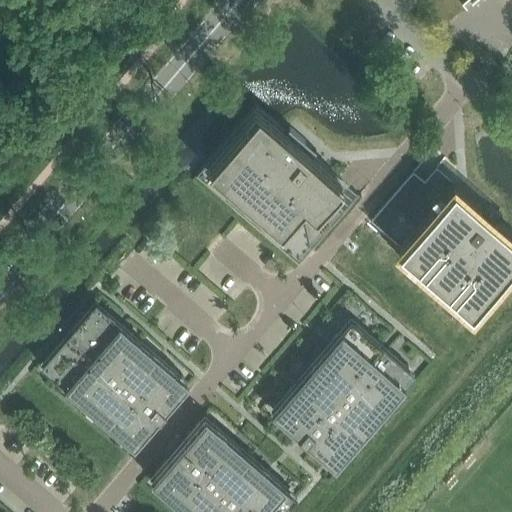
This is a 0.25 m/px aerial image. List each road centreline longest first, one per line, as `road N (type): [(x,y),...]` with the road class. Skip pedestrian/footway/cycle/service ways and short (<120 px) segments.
road 1 (tertiary): [(0,282),(238,0)]
road 2 (residential): [(236,354),(464,87)]
road 3 (residential): [(103,511),(236,354)]
road 4 (residential): [(464,87),(355,0)]
road 5 (residential): [(236,354),(135,266)]
